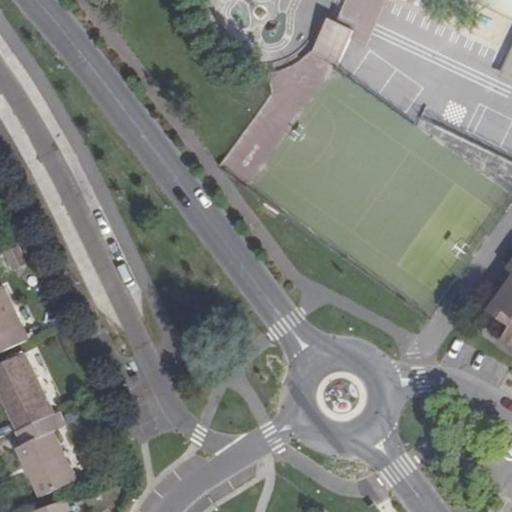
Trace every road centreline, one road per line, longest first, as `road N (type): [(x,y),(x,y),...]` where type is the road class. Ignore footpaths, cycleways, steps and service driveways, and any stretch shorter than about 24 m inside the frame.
road 1 (residential): [(0,74),(175,416),(243,453)]
road 2 (tertiary): [(313,362),(36,0)]
road 3 (residential): [(511,415),(443,378),(384,381)]
